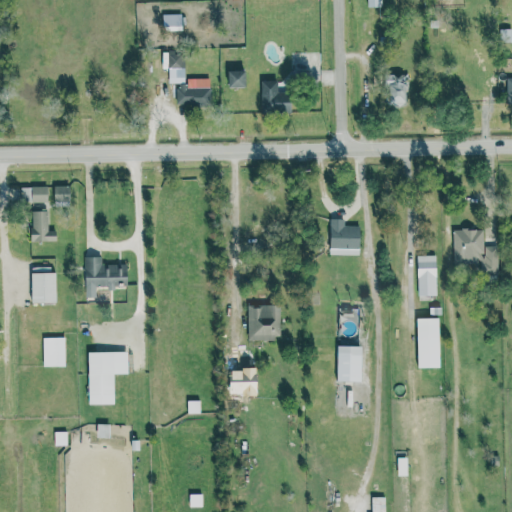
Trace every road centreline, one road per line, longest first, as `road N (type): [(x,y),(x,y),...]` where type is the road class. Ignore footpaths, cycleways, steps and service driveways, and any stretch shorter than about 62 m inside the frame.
road 1 (residential): [(0,152),(511,141)]
road 2 (residential): [(343,146),(339,0)]
